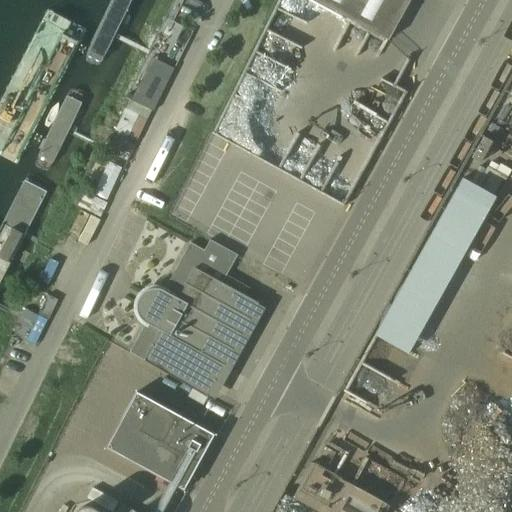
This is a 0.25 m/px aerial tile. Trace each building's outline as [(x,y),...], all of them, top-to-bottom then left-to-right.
[(143,0),(112,0),(70,84),(96,97),(143,0)] [(314,0),(388,41),(410,0),(314,0)] [(70,84),(27,170),(53,185),(96,97),(70,84)] [(116,131),(138,139),(149,107),(128,100),(116,131)] [(27,170),(0,224),(0,293),(2,294),(53,185),(27,170)] [(100,216),(107,203),(84,192),(78,206),(100,216)] [(162,293),(160,292),(158,291),(156,291),(153,291),(151,292),(149,292),(147,293),(145,295),(143,296),(141,298),(140,300),(139,302),(138,304),(137,306),(137,308),(137,311),(138,313),(138,315),(139,317),(140,319),(142,321),(145,324),(128,353),(206,396),(258,303),(246,296),(250,288),(226,275),(237,255),(209,240),(204,250),(190,243),(162,293)] [(48,295),(38,315),(48,320),(58,300),(48,295)] [(47,320),(39,316),(26,341),(35,345),(47,320)] [(136,392),(105,448),(183,490),(214,435),(136,392)] [(96,490),(90,501),(110,511),(111,511),(117,502),(96,490)] [(71,508),(70,510),(70,511),(69,511),(95,511),(96,511),(95,510),(94,508),(93,506),(91,505),(90,504),(88,503),(86,502),(84,502),(82,502),(80,502),(78,503),(76,504),(74,505),(73,506),(71,508)]
